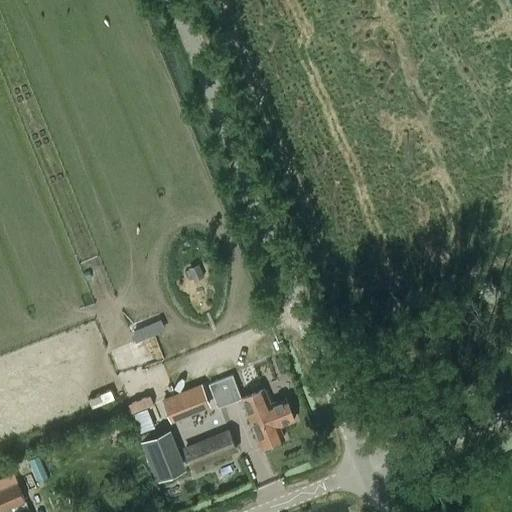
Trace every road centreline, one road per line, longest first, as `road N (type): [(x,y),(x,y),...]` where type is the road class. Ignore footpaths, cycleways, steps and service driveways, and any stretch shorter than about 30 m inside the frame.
road 1 (unclassified): [(370,468),(182,0)]
road 2 (unclassified): [(370,468),(511,413)]
